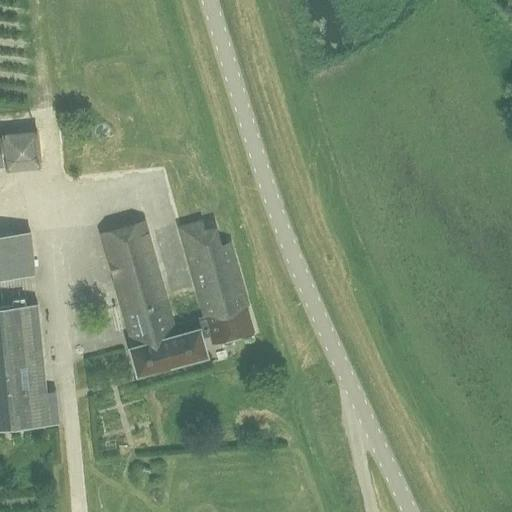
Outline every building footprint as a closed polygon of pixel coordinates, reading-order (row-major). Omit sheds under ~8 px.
[(150,164),(140,165),(142,181),(152,180),(150,164)] [(138,235),(105,244),(134,346),(130,347),(138,374),(207,355),(202,336),(229,329),(232,337),(254,331),(229,243),(219,246),(214,229),(184,237),(206,317),(165,328),(156,297),(155,297),(138,235)] [(0,277),(34,274),(30,231),(0,234),(0,277)] [(37,303),(0,307),(0,428),(50,423),(37,303)] [(108,386),(86,388),(88,403),(109,401),(108,386)] [(138,396),(120,400),(127,423),(145,418),(138,396)] [(113,404),(99,405),(100,426),(115,425),(113,404)]
